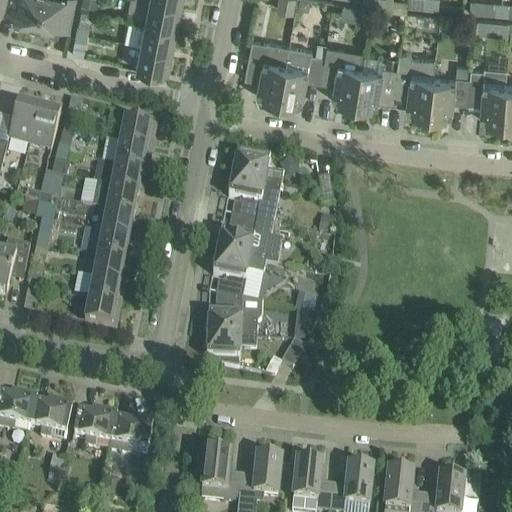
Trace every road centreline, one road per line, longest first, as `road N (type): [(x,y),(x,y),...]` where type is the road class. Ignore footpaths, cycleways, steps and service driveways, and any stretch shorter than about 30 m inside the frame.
road 1 (residential): [(461,435),(206,412),(174,393),(155,364)]
road 2 (residential): [(208,106),(249,128),(511,164)]
road 3 (residential): [(155,364),(208,106)]
road 4 (residential): [(208,106),(0,54)]
road 5 (residential): [(155,364),(0,332)]
